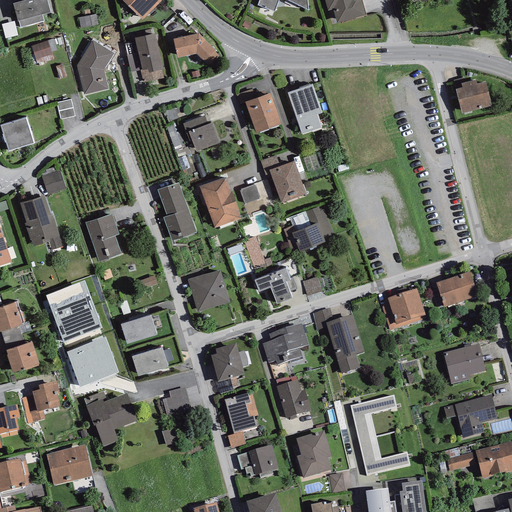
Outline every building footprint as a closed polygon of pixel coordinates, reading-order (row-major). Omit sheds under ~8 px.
[(47,0),(20,0),(14,2),(21,26),(44,19),(42,12),(50,10),(47,0)] [(144,22),(163,2),(160,0),(121,0),(121,1),(144,22)] [(307,0),(259,0),(257,8),(274,13),(279,0),(284,0),(309,11),(307,0)] [(325,0),(329,11),(333,9),(337,24),(365,17),(360,0),(325,0)] [(15,22),(2,25),(6,38),(18,34),(15,22)] [(198,30),(173,36),(177,55),(196,51),(204,59),(215,48),(198,30)] [(155,31),(134,35),(138,51),(142,68),(147,67),(148,70),(161,67),(163,66),(155,31)] [(92,38),(76,64),(84,93),(108,87),(104,68),(114,51),(92,38)] [(37,61),(59,56),(56,42),(34,47),(37,61)] [(142,68),(138,51),(127,54),(131,71),(140,69),(143,81),(163,77),(161,67),(148,70),(147,67),(142,68)] [(462,86),(455,87),(462,111),(492,103),(486,80),(477,82),(476,78),(461,82),(462,86)] [(312,82),(288,90),(302,131),(326,123),(312,82)] [(270,91),(245,99),(256,131),(281,122),(270,91)] [(58,105),(63,122),(77,119),(73,102),(58,105)] [(188,128),(208,121),(205,113),(183,121),(189,139),(192,138),(188,128)] [(26,115),(0,123),(8,149),(34,140),(26,115)] [(208,121),(188,128),(192,138),(196,149),(220,140),(212,119),(208,121)] [(268,168),(279,164),(276,155),(260,161),(265,174),(270,172),(268,168)] [(279,164),(268,168),(270,172),(280,201),(305,192),(293,158),(279,164)] [(60,168),(41,175),(48,193),(67,187),(60,168)] [(214,226),(241,216),(238,208),(239,207),(233,191),(232,191),(225,174),(199,184),(214,226)] [(178,181),(157,189),(167,215),(163,216),(171,239),(196,230),(178,181)] [(255,183),(240,188),(245,203),(260,198),(255,183)] [(45,192),(19,201),(26,222),(24,222),(30,239),(31,238),(33,245),(50,240),(49,237),(60,234),(52,212),(51,212),(45,192)] [(295,230),(292,231),(298,245),(299,250),(335,236),(323,208),(320,209),(319,206),(306,211),(311,223),(295,230)] [(112,211),(84,221),(98,260),(121,252),(115,234),(119,232),(112,211)] [(0,264),(12,260),(0,224),(0,264)] [(292,231),(295,230),(293,224),(283,228),(291,248),(298,245),(292,231)] [(61,238),(50,242),(54,252),(65,248),(61,238)] [(254,265),(266,261),(258,239),(246,243),(254,265)] [(285,267),(255,278),(259,289),(271,284),(277,301),(292,295),(285,279),(289,278),(285,267)] [(219,268),(187,278),(198,312),(230,301),(219,268)] [(470,273),(436,284),(445,309),(478,297),(470,273)] [(317,276),(302,280),(307,295),(321,290),(317,276)] [(48,297),(63,346),(103,333),(87,285),(48,297)] [(416,290),(387,299),(396,326),(425,316),(416,290)] [(396,326),(387,299),(382,308),(390,331),(426,319),(425,316),(396,326)] [(0,329),(23,322),(15,300),(0,304),(0,329)] [(326,324),(333,322),(329,309),(313,314),(318,330),(327,327),(326,324)] [(151,312),(120,322),(126,342),(157,332),(151,312)] [(333,322),(326,324),(327,327),(341,375),(360,369),(356,356),(364,353),(353,316),(333,322)] [(271,342),(262,345),(268,364),(276,361),(277,366),(302,358),(299,349),(308,346),(302,325),(268,335),(271,342)] [(13,370),(39,362),(31,340),(6,348),(13,370)] [(107,340),(67,355),(81,391),(121,376),(107,340)] [(162,344),(131,354),(137,374),(168,364),(162,344)] [(216,355),(211,357),(218,383),(244,376),(236,345),(215,351),(216,355)] [(478,345),(443,354),(450,385),(471,380),(470,376),(485,372),(478,345)] [(183,381),(158,387),(166,417),(191,411),(183,381)] [(297,381),(276,387),(286,420),(311,413),(305,391),(301,392),(297,381)] [(56,383),(39,387),(39,390),(32,392),(32,395),(37,414),(43,412),(58,408),(56,397),(60,396),(56,383)] [(252,393),(248,395),(250,404),(246,405),(249,418),(254,417),(258,416),(252,393)] [(37,414),(32,395),(25,397),(32,422),(45,419),(43,412),(37,414)] [(126,395),(103,403),(114,431),(137,422),(126,395)] [(248,395),(224,401),(234,434),(242,432),(257,428),(254,417),(249,418),(246,405),(250,404),(248,395)] [(384,396),(347,405),(352,437),(367,434),(365,420),(388,415),(384,396)] [(491,396),(454,405),(457,417),(462,439),(484,434),(481,424),(497,420),(491,396)] [(102,400),(85,406),(93,427),(95,427),(103,447),(118,441),(114,431),(103,403),(102,400)] [(457,417),(454,405),(443,407),(446,419),(457,417)] [(17,406),(0,409),(0,435),(19,431),(16,420),(20,419),(17,406)] [(246,445),(242,432),(234,434),(227,436),(231,449),(246,445)] [(323,432),(296,440),(301,456),(296,457),(303,480),(331,471),(327,459),(331,458),(323,432)] [(174,433),(164,436),(168,449),(178,446),(174,433)] [(511,445),(511,442),(475,451),(478,465),(482,479),(511,471),(511,445)] [(53,486),(94,477),(87,446),(46,455),(53,486)] [(272,446),(248,453),(252,467),(245,469),(248,478),(279,470),(272,446)] [(478,465),(475,451),(447,458),(450,472),(478,465)] [(252,467),(248,453),(237,456),(241,470),(245,469),(252,467)] [(20,460),(0,464),(0,494),(26,488),(20,460)] [(382,461),(363,465),(365,475),(384,472),(382,461)] [(425,511),(421,482),(401,485),(402,493),(399,493),(401,511),(425,511)] [(388,490),(365,493),(367,511),(396,511),(395,502),(390,502),(388,490)] [(280,511),(276,494),(245,503),(247,511),(280,511)] [(324,503),(311,506),(312,511),(346,511),(345,506),(337,507),(336,504),(336,503),(334,502),(333,502),(332,503),(331,504),(330,505),(325,506),(324,503)] [(218,511),(216,503),(193,510),(193,511),(218,511)]
